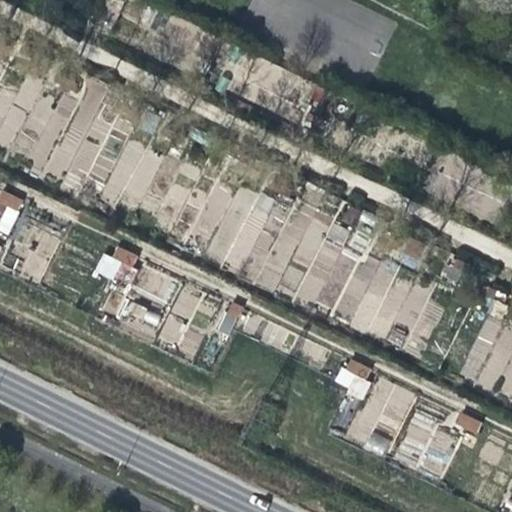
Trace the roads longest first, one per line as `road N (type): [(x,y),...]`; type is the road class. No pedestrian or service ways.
road 1 (track): [(511,257),(0,2)]
road 2 (track): [(511,429),(0,177)]
road 3 (tertiary): [(259,511),(0,383)]
